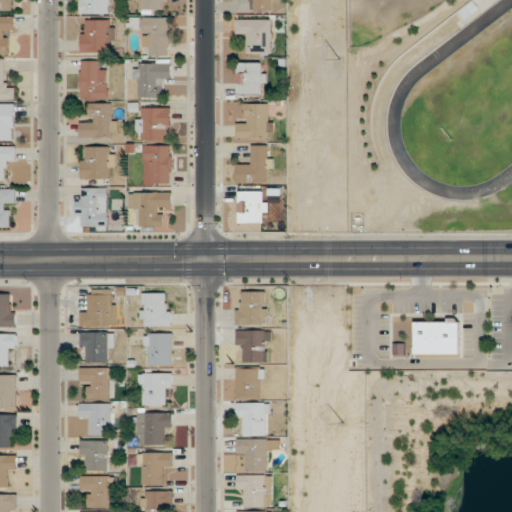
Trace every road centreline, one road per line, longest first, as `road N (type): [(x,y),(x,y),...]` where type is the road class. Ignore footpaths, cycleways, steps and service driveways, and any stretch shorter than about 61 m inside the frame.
road 1 (residential): [(204,0),(206,511)]
road 2 (residential): [(52,511),(50,0)]
road 3 (secondary): [(0,260),(511,259)]
